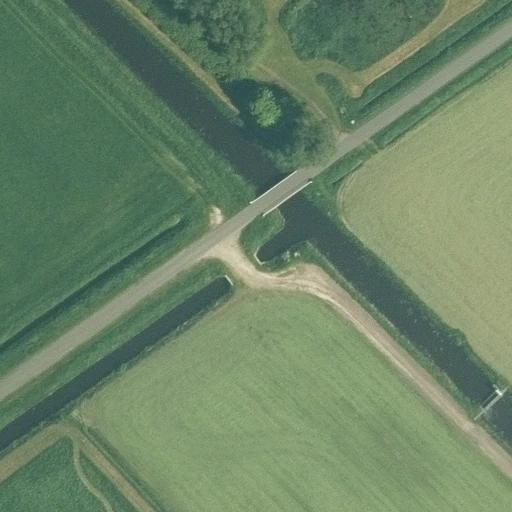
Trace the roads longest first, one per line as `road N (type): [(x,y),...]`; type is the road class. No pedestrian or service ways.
road 1 (unclassified): [(0,389),(511,26)]
road 2 (track): [(22,0),(209,175),(233,223)]
